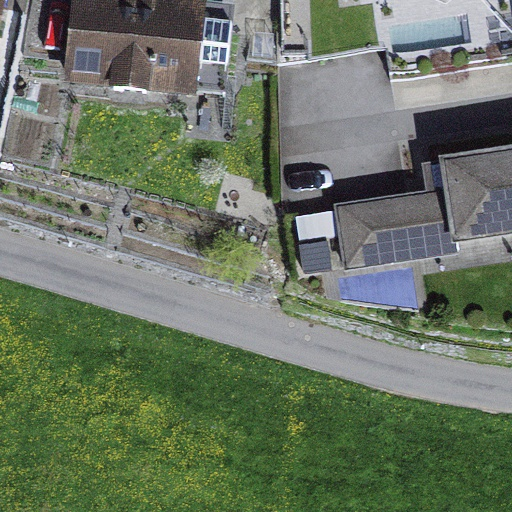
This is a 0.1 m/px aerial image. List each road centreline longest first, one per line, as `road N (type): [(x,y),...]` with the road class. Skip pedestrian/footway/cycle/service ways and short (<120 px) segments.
road 1 (residential): [(0,258),(462,394),(511,395)]
road 2 (residential): [(325,144),(511,114)]
